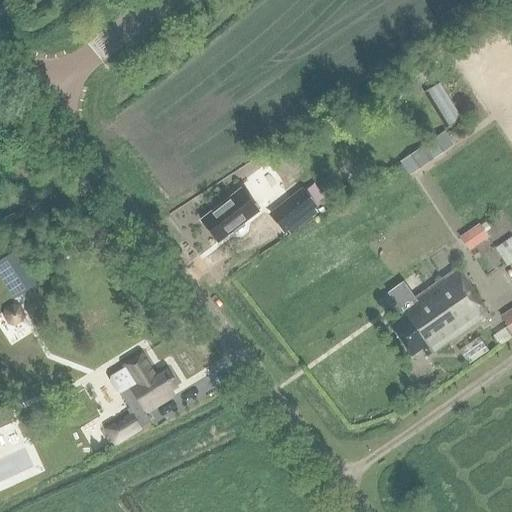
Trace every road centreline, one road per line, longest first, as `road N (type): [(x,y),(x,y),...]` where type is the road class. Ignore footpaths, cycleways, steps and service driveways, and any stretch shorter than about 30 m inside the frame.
road 1 (tertiary): [(359,511),(42,95)]
road 2 (track): [(337,483),(511,358)]
road 3 (tertiary): [(42,95),(156,0)]
